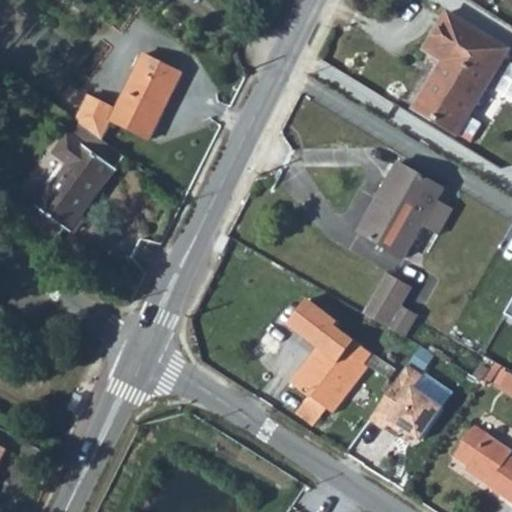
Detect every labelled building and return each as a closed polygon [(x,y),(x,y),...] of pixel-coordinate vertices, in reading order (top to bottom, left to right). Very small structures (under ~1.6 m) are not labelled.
[(415,110),(458,136),(510,50),(448,13),(425,50),(444,61),(415,110)] [(74,124),(78,126),(101,143),(111,122),(150,140),(181,75),(142,57),(115,111),(88,98),(74,124)] [(37,207),(66,230),(71,233),(125,161),(101,143),(78,126),(70,138),(67,136),(53,155),(68,167),(37,207)] [(361,233),(406,259),(445,190),(400,164),(361,233)] [(37,207),(28,220),(57,243),(66,230),(37,207)] [(210,255),(219,259),(227,243),(218,239),(210,255)] [(377,295),(401,309),(413,288),(389,274),(377,295)] [(365,315),(389,329),(401,309),(377,295),(365,315)] [(291,383),(309,398),(297,413),(313,427),(328,409),(334,413),(369,368),(365,364),(372,355),(369,352),(372,347),(367,343),(363,347),(337,326),(291,383)] [(408,364),(370,419),(385,430),(392,420),(419,439),(442,407),(414,388),(423,375),(408,364)] [(511,370),(503,386),(511,390),(511,370)] [(81,398),(72,394),(65,410),(73,414),(81,398)] [(456,456),(492,481),(489,486),(511,501),(511,458),(510,457),(511,454),(511,452),(476,427),(456,456)] [(0,466),(12,443),(0,436),(0,466)]
